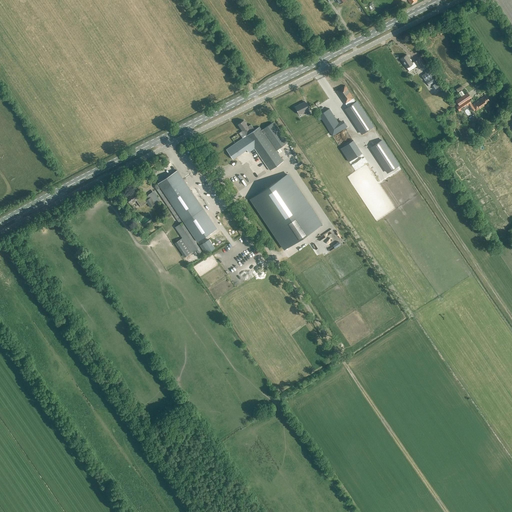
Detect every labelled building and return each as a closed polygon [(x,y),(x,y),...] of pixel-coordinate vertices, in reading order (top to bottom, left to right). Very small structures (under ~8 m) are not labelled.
[(406,68),(413,64),(407,55),(400,59),(406,68)] [(419,69),(422,66),(418,59),(414,62),(419,69)] [(424,72),(425,73),(421,76),(429,87),(431,86),(434,90),(439,86),(428,70),(424,72)] [(336,91),(345,104),(345,103),(347,106),(345,107),(361,132),(372,126),(353,98),(338,75),(334,78),(341,88),(336,91)] [(323,102),(334,95),(323,78),(316,82),(322,91),(317,94),(323,102)] [(486,96),(472,105),(468,99),(471,97),(467,92),(456,100),(459,105),(456,107),(459,111),(468,105),(472,111),(475,110),(476,111),(484,105),(483,105),(489,101),(486,96)] [(307,115),(310,113),(308,110),(309,109),(305,102),(295,107),(299,114),(305,111),(307,115)] [(329,109),(319,115),(333,136),(350,125),(346,118),(338,123),(329,109)] [(239,133),(242,138),(226,150),(233,159),(247,150),(248,152),(254,148),(270,170),(283,161),(276,151),(288,142),(274,122),(262,130),(259,127),(254,130),(251,125),(248,127),(243,120),(238,124),(242,131),(239,133)] [(349,131),(348,130),(347,131),(346,131),(345,131),(345,132),(344,132),(343,133),(343,134),(342,135),(342,136),(342,137),(342,138),(342,139),(343,139),(343,140),(344,141),(344,142),(345,142),(346,143),(347,143),(348,143),(349,143),(350,142),(351,142),(352,142),(353,141),(353,140),(354,139),(354,138),(354,137),(354,136),(354,135),(354,134),(353,133),(352,132),(351,131),(350,131),(349,131)] [(382,140),(371,147),(388,172),(398,165),(382,140)] [(177,170),(158,183),(183,221),(185,220),(192,216),(203,208),(177,170)] [(287,249),(324,223),(290,174),(253,199),(287,249)] [(150,207),(155,204),(151,197),(146,200),(143,195),(139,198),(134,192),(126,198),(130,204),(136,200),(141,207),(147,202),(150,207)] [(225,202),(214,206),(216,211),(227,206),(225,202)] [(192,252),(199,247),(182,223),(175,227),(182,238),(192,252)] [(192,252),(182,238),(175,243),(184,257),(192,252),(194,256),(201,251),(199,247),(192,252)] [(215,248),(209,239),(202,243),(208,252),(215,248)]
